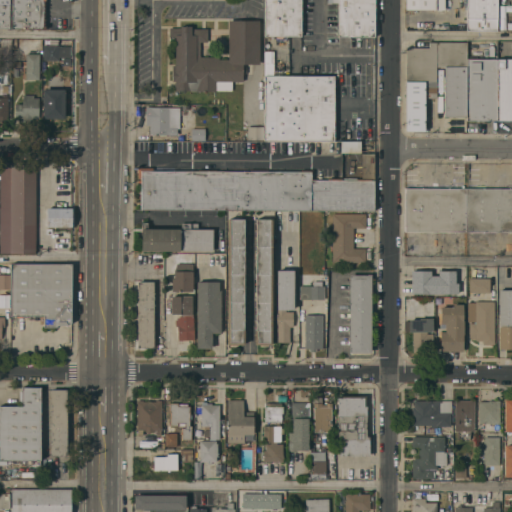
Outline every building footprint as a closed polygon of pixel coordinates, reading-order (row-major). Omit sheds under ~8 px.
[(0,28),(0,0),(9,0),(9,28),(0,28)] [(45,0),(45,28),(13,28),(13,0),(45,0)] [(266,0),(301,0),(301,36),(266,35),(266,0)] [(374,0),(374,36),(338,36),(338,2),(332,2),(332,0),(374,0)] [(405,9),(405,0),(437,0),(437,9),(405,9)] [(497,0),(497,30),(468,30),(468,0),(497,0)] [(259,64),(243,64),(243,67),(246,67),(246,72),(243,72),(243,81),(232,81),(232,90),(216,90),(216,91),(190,91),(190,90),(176,90),(176,87),(175,87),(175,81),(172,81),(172,65),(175,65),(175,36),(170,36),(170,27),(180,27),(180,26),(192,26),(192,28),(208,28),(207,41),(200,41),(200,56),(219,56),(219,58),(228,58),(229,20),(259,20),(259,64)] [(467,58),(466,116),(444,116),(445,66),(437,66),(437,97),(425,97),(425,130),(407,130),(407,47),(429,47),(429,41),(467,41),(467,58)] [(60,45),(60,46),(70,45),(70,57),(59,57),(59,59),(44,59),(44,45),(60,45)] [(265,76),(265,52),(273,52),(273,76),(265,76)] [(26,72),(25,72),(25,69),(26,69),(26,53),(39,53),(39,69),(40,69),(40,71),(39,71),(39,79),(35,79),(35,80),(27,80),(27,79),(26,79),(26,72)] [(63,64),(63,57),(71,57),(71,65),(63,64)] [(466,120),(466,116),(467,58),(499,58),(498,120),(466,120)] [(499,58),(511,58),(511,120),(498,120),(499,58)] [(334,75),(334,128),(337,128),(337,137),(334,137),(334,140),(265,140),(265,76),(273,76),(334,75)] [(8,119),(0,119),(0,97),(1,97),(1,92),(2,92),(2,84),(8,84),(8,92),(7,92),(7,97),(8,97),(8,119)] [(43,118),(43,88),(65,88),(65,118),(43,118)] [(39,120),(23,120),(23,117),(16,117),(16,103),(23,103),(23,94),(34,94),(34,97),(39,97),(39,120)] [(180,128),(177,128),(177,132),(178,132),(178,134),(168,135),(168,134),(150,134),(149,124),(146,124),(146,106),(150,106),(167,106),(167,107),(179,107),(180,128)] [(264,126),(264,139),(248,139),(248,126),(264,126)] [(205,127),(205,140),(191,140),(191,127),(205,127)] [(361,140),(361,152),(341,152),(341,140),(361,140)] [(374,177),(362,177),(362,153),(374,153),(374,177)] [(0,253),(0,161),(13,161),(12,253),(0,253)] [(13,161),(36,161),(36,253),(12,253),(13,161)] [(141,209),(141,182),(138,182),(138,167),(153,167),(153,170),(303,171),(303,169),(313,169),(313,178),(328,178),(328,177),(343,177),(343,179),(357,179),(357,177),(372,177),(372,179),(374,179),(374,209),(141,209)] [(406,231),(406,226),(405,226),(405,193),(406,193),(406,188),(468,188),(468,231),(406,231)] [(468,188),(511,188),(511,232),(492,232),(492,241),(492,245),(489,245),(489,243),(487,243),(487,242),(468,242),(468,231),(468,188)] [(72,207),(72,226),(46,226),(47,207),(72,207)] [(332,261),(332,213),(366,213),(366,227),(353,227),(353,248),(365,248),(365,261),(332,261)] [(244,329),(244,344),(227,344),(228,218),(244,218),(244,329)] [(272,344),(255,344),(255,330),(256,330),(256,218),(272,218),(272,344)] [(142,250),(142,228),(188,228),(188,222),(198,222),(198,228),(213,228),(213,251),(142,250)] [(193,290),(188,291),(177,291),(172,291),(172,277),(174,277),(174,271),(177,263),(192,263),(193,290)] [(13,264),(72,265),(72,322),(71,323),(69,324),(68,324),(68,325),(57,325),(57,327),(44,327),(44,315),(13,315),(13,264)] [(286,309),(286,311),(293,311),(293,326),(290,326),(290,342),(276,342),(277,269),(294,270),(294,309),(286,309)] [(411,270),(431,270),(431,275),(438,275),(439,270),(455,270),(455,282),(458,282),(458,293),(411,293),(411,270)] [(0,273),(9,273),(9,288),(0,288),(0,273)] [(371,352),(349,352),(350,274),(367,274),(371,274),(371,352)] [(490,278),(490,292),(469,292),(470,277),(490,278)] [(313,280),(322,280),(322,285),(324,285),(324,299),(310,299),(311,285),(313,285),(313,280)] [(154,347),(137,347),(138,281),(154,281),(154,347)] [(197,281),(219,281),(219,290),(221,290),(221,332),(212,332),(212,347),(197,347),(197,281)] [(499,289),(511,289),(511,349),(499,349),(499,289)] [(178,340),(178,326),(176,326),(175,319),(177,319),(177,317),(179,317),(179,315),(183,315),(182,314),(180,314),(180,313),(171,313),(171,295),(177,295),(177,291),(188,291),(188,295),(191,295),(192,309),(194,309),(195,339),(178,340)] [(470,321),(467,321),(467,302),(475,302),(475,300),(494,300),(494,343),(492,343),(492,344),(486,344),(486,343),(483,343),(483,340),(475,340),(475,338),(471,338),(471,337),(469,337),(469,322),(470,322),(470,321)] [(440,351),(441,331),(445,331),(445,323),(440,323),(441,306),(453,306),(453,303),(463,304),(463,320),(464,320),(464,334),(463,334),(463,351),(440,351)] [(322,348),(316,348),(316,351),(310,351),(310,347),(305,347),(305,314),(322,314),(322,348)] [(413,331),(409,331),(409,319),(420,319),(420,318),(433,318),(433,331),(427,331),(427,333),(433,333),(433,346),(424,346),(424,352),(413,352),(413,331)] [(40,460),(0,460),(0,405),(19,405),(19,391),(21,391),(21,387),(41,388),(40,460)] [(51,388),(67,388),(67,455),(51,455),(51,388)] [(338,395),(366,395),(366,405),(367,405),(367,436),(369,436),(369,455),(338,455),(338,395)] [(254,434),(244,434),(244,442),(228,442),(228,399),(243,399),(243,411),(254,411),(254,434)] [(455,431),(455,399),(475,399),(475,431),(471,431),(471,439),(458,439),(458,431),(455,431)] [(500,423),(492,423),(492,430),(481,430),(481,423),(479,423),(479,401),(488,401),(488,399),(500,400),(500,423)] [(511,399),(503,400),(503,431),(511,430),(511,399)] [(162,430),(161,430),(161,435),(156,435),(156,430),(153,430),(153,432),(146,432),(146,430),(143,430),(143,435),(138,435),(138,430),(137,430),(137,400),(143,400),(143,401),(156,401),(156,400),(162,400),(162,430)] [(452,400),(452,413),(451,413),(451,426),(437,425),(437,428),(434,428),(434,432),(428,432),(428,428),(431,428),(431,425),(412,425),(412,406),(414,406),(414,400),(452,400)] [(191,439),(182,439),(182,427),(185,427),(185,425),(171,425),(171,412),(170,412),(170,402),(178,402),(178,403),(188,403),(188,406),(190,406),(190,414),(192,414),(192,419),(189,419),(189,425),(191,425),(191,439)] [(219,439),(216,439),(216,443),(218,443),(218,456),(216,456),(216,461),(212,461),(212,463),(208,463),(208,461),(199,461),(199,440),(210,440),(210,425),(201,425),(201,404),(207,404),(207,402),(212,402),(212,404),(220,404),(219,439)] [(265,421),(265,402),(282,402),(282,406),(283,406),(283,413),(282,413),(282,421),(265,421)] [(310,402),(310,419),(308,419),(308,450),(293,449),(293,451),(288,451),(289,432),(293,432),(293,417),(291,417),(292,402),(310,402)] [(332,431),(314,431),(314,402),(322,402),(322,403),(327,403),(327,402),(332,402),(332,431)] [(263,461),(263,450),(266,450),(266,443),(270,443),(270,441),(266,441),(266,437),(264,437),(263,425),(270,425),(281,425),(281,428),(283,428),(283,433),(281,433),(281,441),(277,441),(277,443),(283,443),(283,458),(283,461),(263,461)] [(177,432),(177,446),(165,446),(165,432),(177,432)] [(412,436),(429,436),(429,437),(433,437),(433,436),(445,436),(444,451),(452,451),(452,463),(447,463),(447,464),(438,464),(438,466),(437,466),(437,469),(435,469),(435,478),(412,478),(412,459),(415,459),(415,457),(419,457),(419,446),(412,446),(412,436)] [(499,464),(484,464),(484,461),(483,461),(484,439),(485,439),(485,436),(500,436),(499,464)] [(511,475),(511,444),(503,445),(504,476),(511,475)] [(193,450),(193,461),(184,461),(184,454),(181,454),(181,450),(193,450)] [(310,451),(325,452),(325,460),(310,460),(310,451)] [(178,470),(154,470),(154,467),(151,467),(151,461),(154,461),(154,456),(167,456),(167,453),(177,453),(178,470)] [(314,461),(326,461),(326,475),(313,474),(314,461)] [(455,464),(465,464),(465,462),(471,462),(471,464),(473,464),(474,475),(466,475),(466,477),(455,477),(455,464)] [(71,511),(12,511),(12,489),(71,490),(71,511)] [(0,492),(10,492),(10,508),(0,508),(0,492)] [(281,493),(281,508),(274,508),(274,510),(271,510),(271,508),(250,507),(250,510),(247,510),(247,508),(242,507),(243,493),(281,493)] [(343,511),(343,510),(345,510),(345,493),(370,493),(370,510),(359,510),(359,511),(343,511)] [(135,508),(135,494),(186,494),(186,509),(135,508)] [(329,498),(329,511),(305,511),(305,499),(329,498)] [(437,511),(415,511),(412,511),(412,498),(425,498),(425,502),(437,502),(437,511)] [(483,511),(483,507),(492,507),(492,501),(500,501),(500,511),(483,511)] [(235,511),(218,511),(218,508),(227,508),(227,502),(233,502),(233,508),(235,508),(235,511)]
